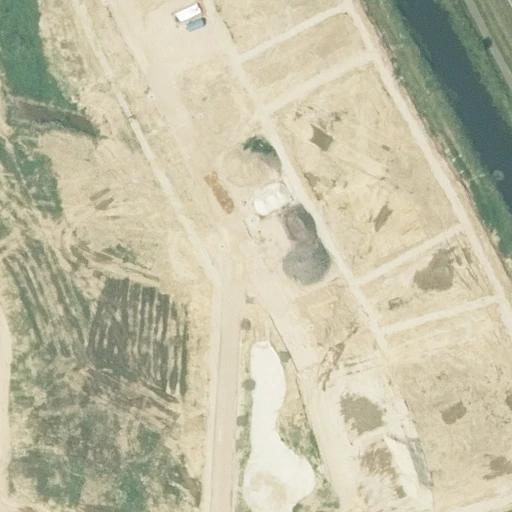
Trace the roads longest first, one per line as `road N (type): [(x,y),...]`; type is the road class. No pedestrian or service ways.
road 1 (unknown): [(374,0),(511,259)]
road 2 (unclassified): [(117,0),(244,261)]
road 3 (unclassified): [(218,511),(230,284),(244,261)]
road 4 (residential): [(306,367),(340,511)]
road 5 (unclassified): [(244,261),(306,367)]
